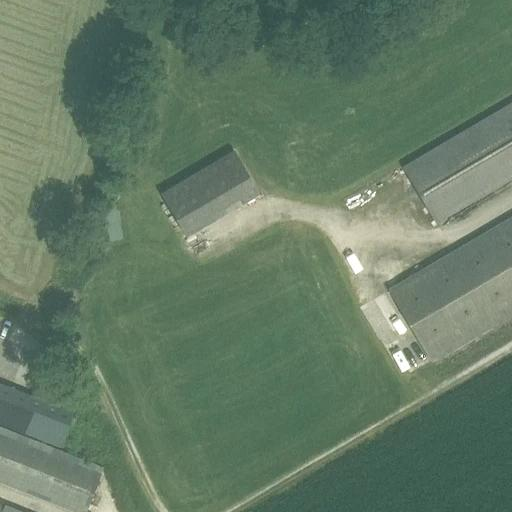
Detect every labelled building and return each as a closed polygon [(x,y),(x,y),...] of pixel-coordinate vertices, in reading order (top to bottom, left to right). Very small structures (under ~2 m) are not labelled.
[(511,178),(511,101),(402,167),(436,223),(511,178)] [(187,238),(260,194),(234,149),(160,192),(187,238)] [(511,312),(511,218),(387,292),(428,362),(511,312)] [(74,413),(0,383),(0,423),(60,447),(74,413)] [(85,511),(102,473),(91,468),(0,431),(0,482),(73,511),(85,511)] [(0,511),(21,511),(0,503),(0,511)]
